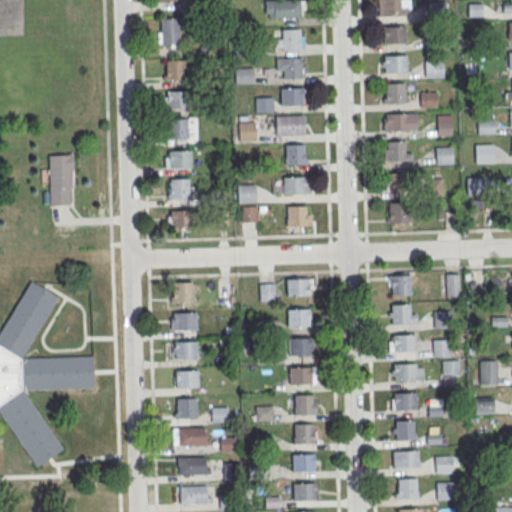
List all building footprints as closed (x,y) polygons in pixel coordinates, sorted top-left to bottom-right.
[(381,0),(398,0),(399,17),(382,18),(381,0)] [(511,0),(509,0),(509,2),(502,2),(502,12),(511,11),(511,0)] [(267,2),(299,1),(300,19),(267,20),(267,2)] [(179,18),(159,18),(159,44),(179,44),(179,18)] [(383,29),(405,28),(405,45),(383,46),(383,29)] [(281,31),(298,30),(299,50),(282,51),(281,31)] [(383,58),(405,57),(406,74),(384,75),(383,58)] [(184,79),(184,59),(164,59),(164,79),(184,79)] [(275,59),(300,59),(300,79),(283,79),(283,71),(275,71),(275,59)] [(423,59),(423,77),(442,77),(442,59),(423,59)] [(253,83),(253,66),(234,66),(234,83),(253,83)] [(385,84),(402,84),(403,104),(386,105),(385,84)] [(279,90),(301,89),(302,106),(280,107),(279,90)] [(184,108),(184,90),(164,90),(164,108),(184,108)] [(436,107),(436,91),(418,91),(418,107),(436,107)] [(272,96),(254,96),(254,111),(272,111),(272,96)] [(385,116),(407,115),(408,132),(386,133),(385,116)] [(238,140),(254,140),(254,116),(238,116),(238,140)] [(274,117),(303,117),(303,135),(275,136),(274,117)] [(167,118),(167,138),(187,138),(187,118),(167,118)] [(494,133),(494,118),(476,118),(476,133),(494,133)] [(451,120),(436,120),(436,134),(451,134),(451,120)] [(386,142),(403,142),(404,162),(387,163),(386,142)] [(475,162),(492,162),(492,144),(475,144),(475,162)] [(285,146),(302,145),(302,165),(285,166),(285,146)] [(434,163),(452,163),(452,146),(434,146),(434,163)] [(167,152),(189,151),(190,168),(168,169),(167,152)] [(48,157),(72,156),(73,172),(71,172),(71,190),(68,190),(69,206),(50,206),(48,157)] [(387,175),(409,174),(410,191),(388,192),(387,175)] [(466,193),(482,193),(482,176),(466,176),(466,193)] [(189,198),(189,178),(167,178),(167,198),(189,198)] [(283,179),(305,178),(305,196),(283,197),(283,179)] [(442,178),(429,178),(429,194),(442,194),(442,178)] [(237,201),(255,201),(255,184),(237,184),(237,201)] [(390,204),(407,204),(407,224),(390,225),(390,204)] [(239,221),(256,221),(256,206),(239,206),(239,221)] [(287,207),(304,207),(305,227),(287,227),(287,207)] [(168,227),(189,227),(189,210),(168,210),(168,227)] [(458,295),(458,273),(445,273),(445,295),(458,295)] [(392,275),(409,274),(410,293),(393,294),(392,275)] [(286,278),(307,277),(308,294),(286,295),(286,278)] [(0,416),(37,466),(55,452),(31,389),(92,388),(91,356),(25,357),(54,293),(26,280),(0,337),(0,416)] [(171,302),(192,301),(191,281),(171,281),(171,302)] [(275,300),(275,283),(258,283),(258,300),(275,300)] [(391,304),(408,303),(409,322),(392,323),(391,304)] [(286,309),(308,308),(309,325),(287,326),(286,309)] [(450,310),(433,310),(433,326),(450,326),(450,310)] [(173,312),(195,311),(196,328),(174,329),(173,312)] [(490,326),(505,326),(505,316),(490,316),(490,326)] [(392,334),(414,334),(414,350),(392,351),(392,334)] [(287,338),(309,337),(310,354),(288,355),(287,338)] [(431,355),(449,355),(449,339),(431,339),(431,355)] [(174,341),(196,340),(197,358),(175,358),(174,341)] [(442,359),(442,375),(459,375),(459,359),(442,359)] [(495,359),(478,359),(478,383),(495,383),(495,359)] [(393,363),(414,362),(414,366),(422,366),(422,379),(393,380),(393,363)] [(289,367),(311,366),(311,383),(289,384),(289,367)] [(175,370),(197,369),(197,387),(176,387),(175,370)] [(393,392),(415,391),(415,409),(394,409),(393,392)] [(315,394),(291,394),(291,413),(315,413),(315,394)] [(195,417),(195,397),(175,397),(175,417),(195,417)] [(428,415),(441,415),(441,399),(428,399),(428,415)] [(473,400),(473,413),(491,413),(491,400),(473,400)] [(271,405),(255,405),(255,419),(271,419),(271,405)] [(228,407),(210,407),(210,421),(228,421),(228,407)] [(395,420),(412,419),(413,438),(395,439),(395,420)] [(292,423),(292,443),(316,442),(316,423),(292,423)] [(177,428),(203,427),(204,444),(178,445),(177,428)] [(234,436),(220,436),(220,450),(234,450),(234,436)] [(392,450),(418,449),(418,466),(393,467),(392,450)] [(293,470),(314,470),(314,453),(293,453),(293,470)] [(434,455),(434,473),(451,473),(451,455),(434,455)] [(178,457),(204,456),(205,473),(179,474),(178,457)] [(417,498),(417,478),(396,478),(396,498),(417,498)] [(436,499),(453,499),(453,481),(436,481),(436,499)] [(296,482),(295,500),(316,500),(316,482),(296,482)] [(179,486),(205,485),(206,502),(180,503),(179,486)] [(280,497),(264,497),(264,507),(280,507),(280,497)]
